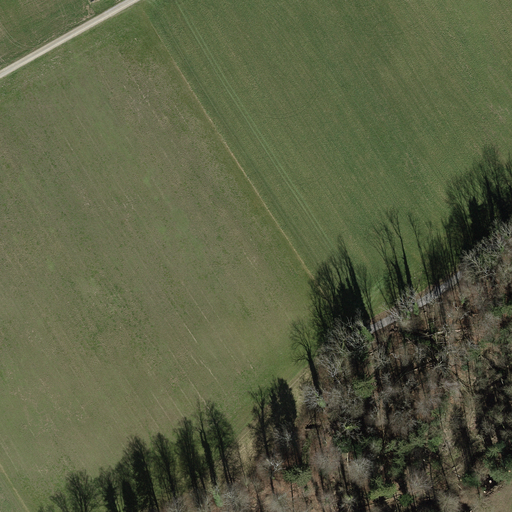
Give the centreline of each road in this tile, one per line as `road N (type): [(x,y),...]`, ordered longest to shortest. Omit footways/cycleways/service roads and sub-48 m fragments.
road 1 (track): [(511,234),(387,322),(323,354),(172,511)]
road 2 (track): [(131,0),(0,73)]
